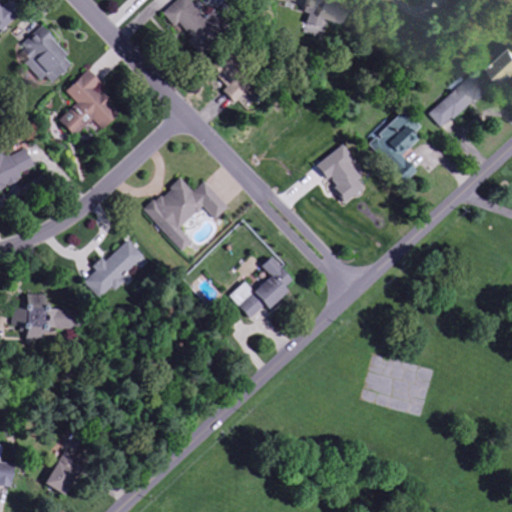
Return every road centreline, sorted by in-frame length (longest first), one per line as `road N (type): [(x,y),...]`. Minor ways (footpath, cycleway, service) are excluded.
road 1 (tertiary): [(113,511),(511,145)]
road 2 (residential): [(359,286),(271,191),(239,173),(79,0)]
road 3 (residential): [(187,115),(98,196),(53,228),(0,249)]
road 4 (residential): [(246,177),(346,297)]
